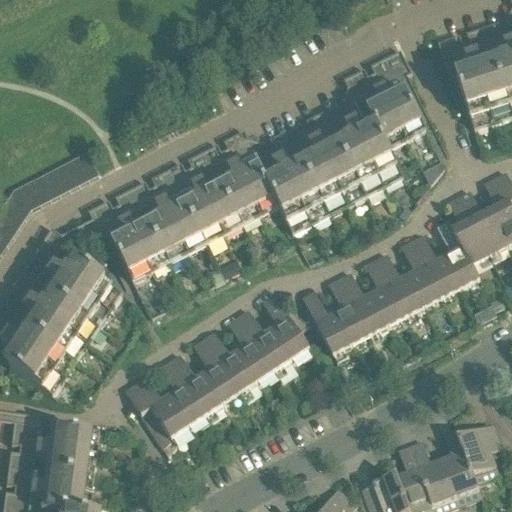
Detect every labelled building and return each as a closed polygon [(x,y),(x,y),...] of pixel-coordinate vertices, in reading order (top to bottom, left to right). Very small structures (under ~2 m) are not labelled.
[(488,32),(496,56),(506,53),(507,52),(499,28),(488,32)] [(478,35),(486,59),(492,57),(496,56),(488,32),(478,35)] [(467,39),(475,63),(480,61),(486,59),(478,35),(467,39)] [(450,45),(458,69),(467,65),(468,65),(460,41),(450,45)] [(439,48),(446,72),(458,69),(450,45),(439,48)] [(496,56),(492,57),(496,68),(498,74),(511,114),(511,50),(507,52),(506,53),(496,56)] [(391,61),(403,84),(413,79),(401,56),(391,61)] [(381,67),(393,89),(403,84),(391,61),(381,67)] [(511,114),(498,74),(496,68),(483,73),(480,61),(475,63),(474,63),(468,65),(467,65),(471,77),(457,81),(459,87),(475,136),(476,136),(496,130),(511,124),(511,114)] [(387,92),(393,89),(381,67),(371,72),(383,94),(387,92)] [(366,103),(375,98),(376,98),(376,97),(365,75),(355,80),(366,103)] [(357,108),(366,103),(355,80),(345,85),(353,103),(356,108),(357,108)] [(389,156),(407,147),(425,137),(426,137),(408,101),(405,96),(392,103),(387,92),(383,94),(381,95),(376,97),(376,98),(375,98),(366,103),(357,108),(365,125),(371,122),(379,138),(389,156)] [(365,125),(357,108),(356,108),(353,103),(343,108),(355,130),(359,128),(365,125)] [(327,116),(338,139),(347,134),(348,133),(337,111),(327,116)] [(318,121),(329,144),(338,139),(327,116),(318,121)] [(323,147),(329,144),(318,121),(307,127),(318,149),(322,147),(323,147)] [(343,156),(367,203),(385,193),(404,184),(389,156),(379,138),(371,122),(365,125),(359,128),(355,130),(348,133),(347,134),(352,145),(340,151),(343,156)] [(311,153),(312,152),(300,130),(292,134),(303,157),(311,153)] [(298,159),(303,157),(292,134),(281,140),(293,162),(298,159)] [(235,142),(246,164),(257,159),(254,154),(245,137),(235,142)] [(293,162),(281,140),(271,145),(282,168),(286,165),(286,166),(293,162)] [(240,167),(241,167),(246,164),(235,142),(225,147),(236,169),(240,167)] [(298,159),(304,170),(307,175),(331,221),(349,212),(367,203),(343,156),(340,151),(328,158),(323,147),(322,147),(318,149),(317,150),(312,152),(311,153),(303,157),(298,159)] [(254,154),(257,159),(265,176),(276,171),(264,149),(254,154)] [(220,178),(229,174),(230,173),(218,150),(208,156),(220,178)] [(198,161),(210,183),(217,180),(220,178),(208,156),(198,161)] [(88,158),(78,163),(90,185),(99,180),(88,158)] [(200,188),(204,186),(210,183),(198,161),(188,166),(200,188)] [(78,163),(69,168),(80,190),(90,185),(78,163)] [(433,184),(447,173),(440,164),(426,176),(433,184)] [(276,171),(265,176),(262,178),(280,212),(279,213),(294,240),(313,231),(331,221),(307,175),(304,170),(292,176),(286,166),(286,165),(282,168),(280,168),(276,171)] [(220,178),(217,180),(219,185),(222,190),(225,196),(244,231),(261,222),(279,213),(280,212),(262,178),(262,177),(249,183),(241,167),(240,167),(236,169),(235,170),(230,173),(229,174),(220,178)] [(69,168),(59,173),(70,195),(80,190),(69,168)] [(182,169),(172,174),(184,197),(193,192),(194,191),(182,169)] [(59,173),(49,178),(61,200),(70,195),(59,173)] [(172,174),(162,179),(174,202),(180,199),(184,197),(172,174)] [(49,178),(39,183),(51,205),(61,200),(49,178)] [(462,234),(455,238),(450,228),(438,234),(451,260),(437,267),(424,241),(402,253),(415,279),(401,286),(388,260),(365,271),(379,298),(365,305),(351,279),(329,290),(343,316),(329,323),(315,297),(303,304),(334,364),(481,288),(473,272),(511,252),(511,188),(507,178),(484,190),(498,216),(484,223),(471,197),(448,208),(462,234)] [(152,185),(164,207),(168,205),(174,202),(162,179),(152,185)] [(210,183),(212,188),(219,185),(217,180),(210,183)] [(39,183),(30,188),(41,210),(51,205),(39,183)] [(188,214),(207,250),(225,240),(244,231),(225,196),(222,190),(210,197),(204,186),(200,188),(194,191),(193,192),(184,197),(180,199),(188,214)] [(30,188),(20,193),(32,215),(41,210),(30,188)] [(146,188),(136,193),(148,215),(156,211),(157,210),(146,188)] [(15,196),(5,210),(26,224),(32,215),(20,193),(15,196)] [(136,193),(126,198),(138,221),(148,215),(136,193)] [(116,203),(127,226),(132,223),(138,221),(126,198),(116,203)] [(157,210),(156,211),(162,222),(149,228),(152,233),(171,268),(189,259),(207,250),(188,214),(180,199),(174,202),(168,205),(164,207),(163,207),(157,210)] [(111,234),(120,229),(121,229),(110,207),(99,212),(111,234)] [(400,219),(407,223),(414,214),(408,209),(400,219)] [(5,210),(0,216),(0,219),(19,233),(26,224),(5,210)] [(110,235),(111,234),(99,212),(89,217),(101,239),(109,235),(110,235)] [(0,219),(0,232),(13,242),(19,233),(0,219)] [(137,234),(132,223),(127,226),(126,226),(121,229),(120,229),(111,234),(110,235),(109,235),(113,247),(112,247),(115,252),(134,288),(134,287),(153,278),(171,268),(152,233),(149,228),(137,234)] [(0,232),(0,245),(7,251),(13,242),(0,232)] [(52,234),(46,244),(67,258),(73,248),(52,234)] [(67,258),(46,244),(40,253),(60,267),(67,258)] [(54,276),(57,272),(60,267),(40,253),(33,262),(54,276)] [(59,290),(52,301),(57,305),(100,333),(111,317),(122,300),(123,299),(122,298),(80,270),(75,267),(67,279),(57,272),(54,276),(53,277),(50,282),(49,283),(59,290)] [(29,268),(23,278),(44,292),(49,283),(50,282),(29,268)] [(17,287),(37,301),(44,292),(23,278),(17,287)] [(37,301),(17,287),(10,296),(31,310),(34,306),(37,301)] [(126,397),(163,454),(311,357),(274,300),(262,307),(278,332),(265,341),(249,316),(228,330),(244,354),(231,363),(215,338),(194,352),(210,377),(204,381),(197,385),(181,360),(160,374),(176,399),(170,403),(163,407),(147,383),(126,397)] [(37,324),(29,335),(34,338),(77,367),(88,350),(100,333),(57,305),(52,301),(44,313),(34,306),(31,310),(31,311),(27,316),(27,317),(37,324)] [(0,311),(0,312),(20,326),(27,317),(27,316),(6,302),(0,311)] [(0,325),(14,335),(20,326),(0,312),(0,325)] [(0,337),(8,343),(11,340),(14,335),(0,325),(0,337)] [(34,338),(29,335),(21,346),(11,340),(8,343),(7,345),(4,349),(4,351),(14,357),(6,369),(10,373),(53,402),(65,384),(77,367),(34,338)] [(37,442),(39,431),(14,428),(12,439),(37,442)] [(35,461),(35,462),(47,464),(45,477),(51,478),(91,483),(93,463),(96,442),(56,437),(39,431),(37,442),(36,454),(36,455),(35,461)] [(494,432),(459,445),(476,490),(477,490),(499,481),(491,460),(503,456),(494,432)] [(452,463),(442,466),(459,511),(482,503),(477,490),(476,490),(459,445),(455,434),(443,439),(452,463)] [(36,454),(37,442),(12,439),(11,450),(36,454)] [(422,447),(410,452),(433,511),(458,511),(459,511),(442,466),(431,470),(428,462),(431,461),(427,452),(424,453),(422,447)] [(407,480),(397,483),(407,511),(433,511),(410,452),(398,456),(407,480)] [(9,469),(34,472),(35,462),(35,461),(10,458),(9,469)] [(32,483),(33,476),(34,472),(9,469),(7,480),(32,483)] [(45,477),(33,476),(32,483),(31,489),(31,494),(30,496),(30,501),(30,503),(28,511),(87,511),(88,503),(91,483),(51,478),(45,477)] [(6,491),(31,494),(31,489),(32,483),(7,480),(6,491)] [(407,511),(397,483),(362,497),(367,511),(407,511)] [(151,490),(137,488),(136,499),(138,499),(150,500),(151,490)] [(338,495),(326,511),(357,511),(359,510),(338,495)] [(23,511),(28,511),(30,503),(30,501),(5,498),(3,509),(23,511)]
